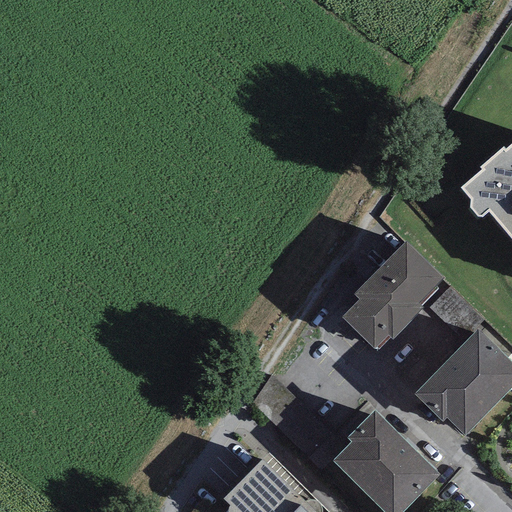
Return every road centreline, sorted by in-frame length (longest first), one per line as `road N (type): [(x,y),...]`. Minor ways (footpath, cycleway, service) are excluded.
road 1 (residential): [(511,0),(300,301)]
road 2 (residential): [(511,507),(300,301)]
road 3 (residential): [(300,301),(160,511)]
